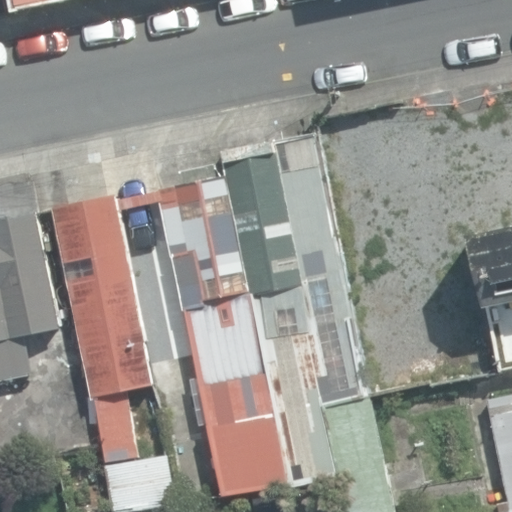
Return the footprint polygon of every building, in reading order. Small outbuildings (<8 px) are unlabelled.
[(14,0),(16,9),(60,0),(14,0)] [(322,135),(278,143),(306,284),(254,295),(253,295),(289,483),(290,487),(343,476),(330,404),(371,396),(322,135)] [(226,153),(230,176),(253,295),(254,295),(306,284),(278,143),(226,153)] [(283,483),(225,175),(212,178),(209,164),(185,169),(188,184),(126,195),(129,214),(164,208),(197,382),(203,381),(224,494),(283,483)] [(58,207),(110,461),(145,455),(132,389),(158,384),(149,340),(119,194),(58,207)] [(0,378),(38,371),(30,334),(65,327),(41,211),(0,219),(0,378)] [(511,226),(476,234),(503,368),(511,365),(511,226)] [(511,393),(491,398),(511,502),(511,393)] [(330,408),(351,511),(398,511),(375,398),(330,408)] [(32,484),(60,477),(55,455),(27,462),(32,484)] [(104,472),(112,511),(132,511),(179,502),(169,458),(104,472)]
